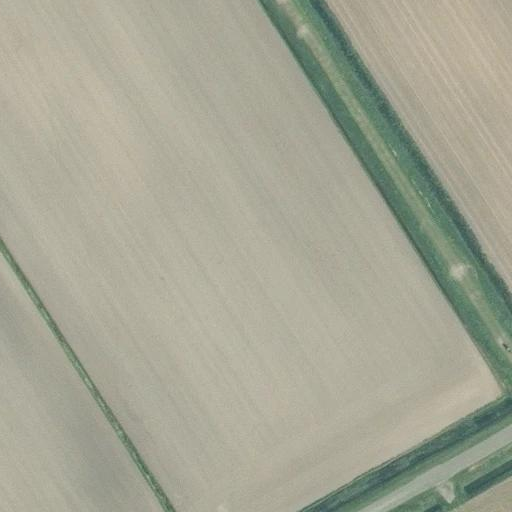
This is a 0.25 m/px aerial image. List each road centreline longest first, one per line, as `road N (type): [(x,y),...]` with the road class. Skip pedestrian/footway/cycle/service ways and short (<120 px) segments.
road 1 (track): [(511,359),(283,0)]
road 2 (unclassified): [(511,432),(370,511)]
